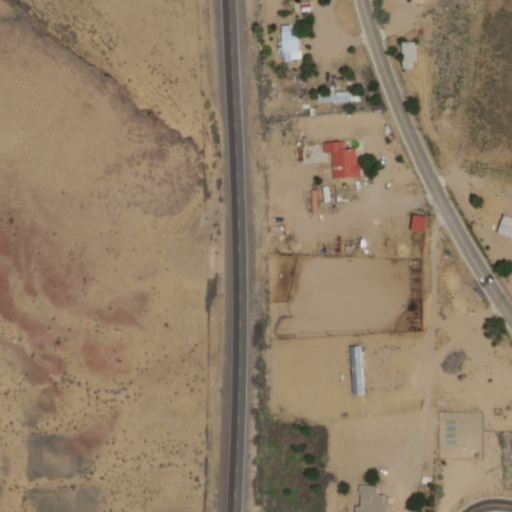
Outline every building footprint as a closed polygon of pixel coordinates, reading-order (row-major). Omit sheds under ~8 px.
[(300,59),(299,31),(290,31),(290,24),(281,25),(282,42),(278,42),(279,52),(284,52),(284,60),(300,59)] [(413,41),(402,41),(403,68),(414,67),(413,41)] [(333,178),(359,177),(358,147),(345,148),(344,141),(324,141),(324,152),(332,152),(333,178)] [(428,216),(415,213),(412,229),(425,232),(428,216)] [(511,216),(503,214),(497,234),(511,238),(511,216)] [(351,346),(353,394),(362,394),(361,346),(351,346)] [(388,511),(389,495),(377,494),(378,485),(360,485),(360,506),(356,506),(355,511),(388,511)]
